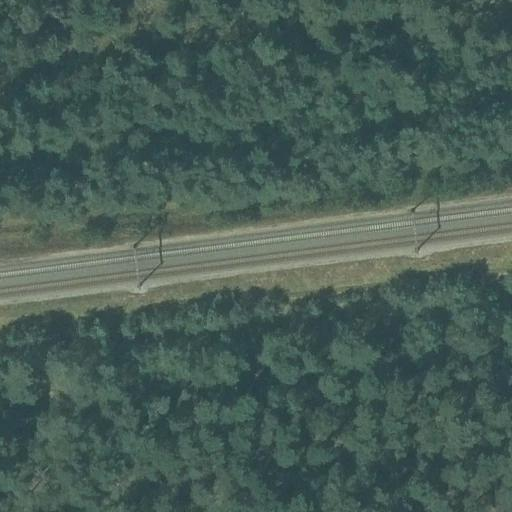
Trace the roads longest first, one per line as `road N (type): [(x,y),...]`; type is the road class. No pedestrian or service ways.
road 1 (track): [(0,425),(49,404),(123,410),(366,373),(425,378),(511,353)]
road 2 (track): [(511,275),(0,338)]
